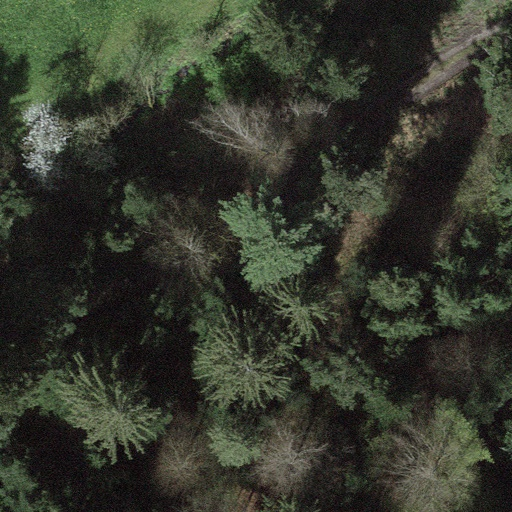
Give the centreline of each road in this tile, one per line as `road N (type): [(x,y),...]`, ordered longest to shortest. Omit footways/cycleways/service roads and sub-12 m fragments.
road 1 (track): [(0,324),(56,314),(239,227),(344,125),(442,56),(511,26)]
road 2 (track): [(416,511),(511,375)]
